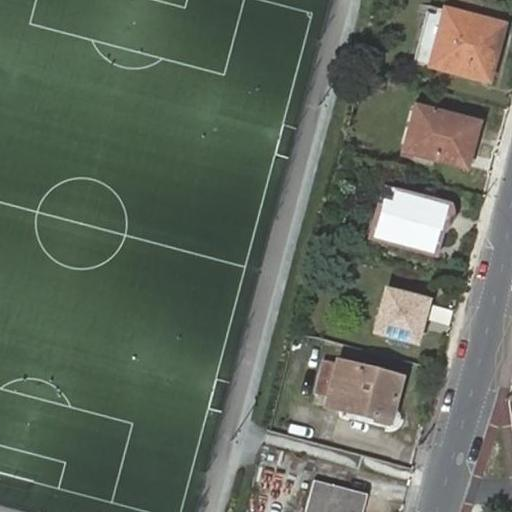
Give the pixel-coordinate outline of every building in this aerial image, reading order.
[(413,63),(428,67),(444,8),(436,7),(434,15),(427,13),(413,63)] [(444,8),(428,67),(482,81),(488,60),(494,62),(504,25),(444,8)] [(411,159),(412,155),(425,109),(413,106),(400,156),(411,159)] [(425,109),(412,155),(466,169),(478,123),(425,109)] [(373,237),(388,242),(432,252),(437,233),(443,235),(445,234),(452,222),(455,210),(453,199),(446,198),(445,204),(386,188),(377,222),(373,237)] [(386,248),(388,242),(373,237),(377,222),(370,220),(365,242),(386,248)] [(373,333),(413,343),(417,328),(422,329),(424,319),(423,318),(427,303),(384,292),(373,333)] [(382,376),(357,369),(356,370),(335,364),(322,360),(312,395),(325,398),(323,407),(371,420),(371,419),(383,423),(388,404),(389,405),(396,381),(381,377),(382,376)] [(313,482),(309,496),(362,510),(366,495),(313,482)] [(361,511),(362,510),(309,496),(305,511),(361,511)]
